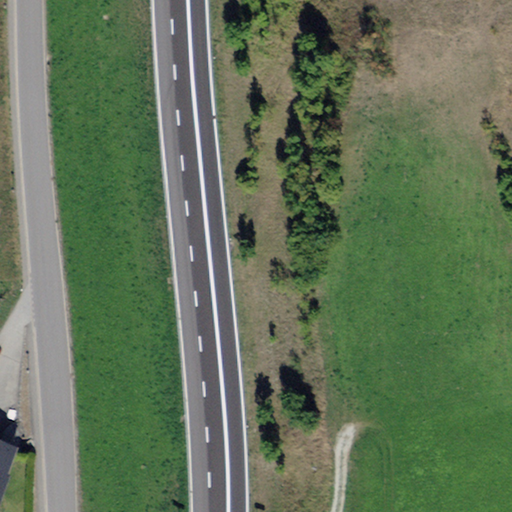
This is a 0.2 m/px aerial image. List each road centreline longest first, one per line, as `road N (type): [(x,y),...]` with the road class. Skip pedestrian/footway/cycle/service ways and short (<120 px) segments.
road 1 (primary): [(225,511),(182,0)]
road 2 (secondary): [(59,511),(30,0)]
